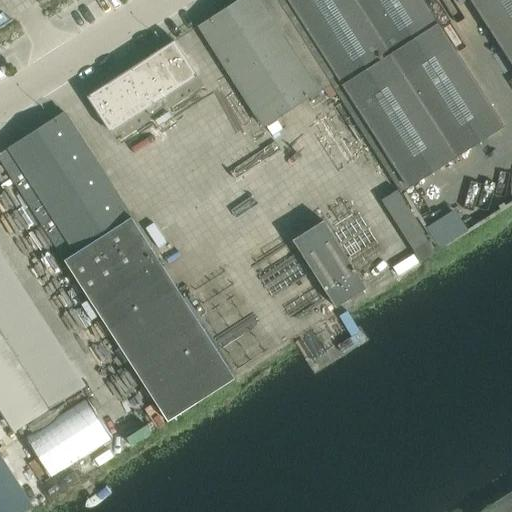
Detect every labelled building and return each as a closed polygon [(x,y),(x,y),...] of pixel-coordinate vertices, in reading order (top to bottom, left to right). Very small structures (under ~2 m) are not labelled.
[(319,91),(331,83),(276,0),(240,0),(199,27),(264,127),(319,92),(319,91)] [(504,126),(422,0),(276,0),(331,83),(401,193),(504,126)] [(511,0),(470,0),(511,65),(511,0)] [(121,77),(88,98),(110,132),(145,109),(150,117),(158,112),(166,106),(161,99),(197,76),(175,42),(143,63),(143,64),(121,78),(121,77)] [(129,214),(65,113),(9,149),(10,150),(0,156),(0,160),(61,257),(73,249),(74,250),(129,214)] [(397,191),(382,201),(420,261),(436,252),(397,191)] [(168,422),(235,379),(131,218),(64,261),(168,422)] [(366,289),(323,221),(293,241),(336,308),(366,289)] [(74,392),(0,276),(0,391),(22,426),(74,392)] [(0,455),(0,511),(21,511),(32,505),(0,455)] [(511,511),(511,493),(482,511),(511,511)]
